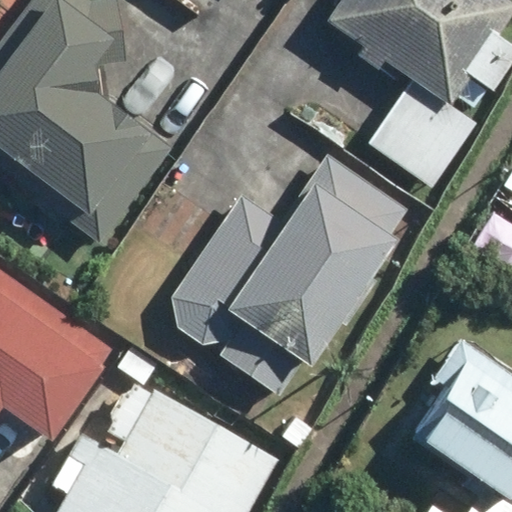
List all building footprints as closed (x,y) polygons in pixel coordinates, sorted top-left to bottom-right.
[(33,0),(0,43),(0,163),(104,241),(174,148),(106,97),(121,78),(103,64),(126,62),(120,0),(33,0)] [(511,18),(511,1),(510,0),(344,0),(330,20),(414,80),(370,141),(432,185),(476,123),(451,105),(470,77),(490,91),(511,61),(511,43),(500,35),(511,18)] [(243,194),(172,294),(177,328),(201,345),(227,343),(218,354),(280,397),(411,212),(328,154),(281,221),(243,194)] [(0,267),(0,406),(47,440),(113,348),(0,267)] [(450,391),(417,440),(492,490),(476,511),(511,511),(511,371),(458,335),(430,377),(450,391)] [(248,511),(280,458),(155,386),(117,452),(83,432),(52,484),(65,492),(52,511),(248,511)]
